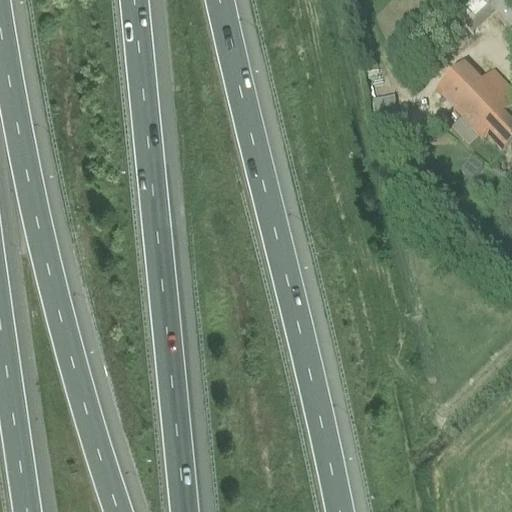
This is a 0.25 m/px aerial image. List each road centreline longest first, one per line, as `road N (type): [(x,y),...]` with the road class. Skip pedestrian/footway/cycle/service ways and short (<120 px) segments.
road 1 (motorway): [(339,511),(222,0)]
road 2 (motorway): [(187,511),(137,0)]
road 3 (motorway): [(115,511),(71,384),(0,53)]
road 4 (track): [(310,0),(390,375)]
road 5 (motorway): [(30,511),(0,310)]
